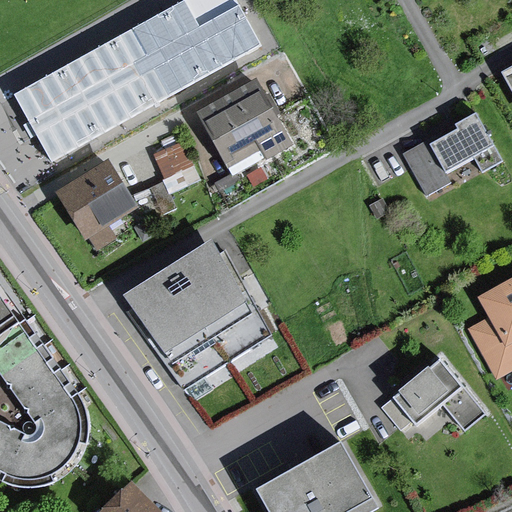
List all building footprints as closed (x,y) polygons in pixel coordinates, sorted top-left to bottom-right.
[(51,157),(266,46),(242,0),(182,0),(14,87),(51,157)] [(263,88),(203,119),(237,184),(271,167),(263,153),(290,139),(263,88)] [(425,147),(404,158),(426,201),(455,186),(449,176),(476,162),(484,177),(505,165),(479,117),(457,129),(460,136),(428,153),(425,147)] [(187,145),(155,159),(166,185),(172,200),(205,186),(187,145)] [(113,165),(61,198),(97,256),(120,242),(113,231),(143,213),(113,165)] [(178,214),(172,200),(166,185),(152,191),(164,220),(178,214)] [(282,348),(217,248),(126,305),(191,406),(282,348)] [(511,286),(481,302),(491,320),(469,332),(497,385),(511,376),(511,286)] [(0,480),(11,485),(28,486),(49,480),(60,471),(79,451),(86,432),(85,411),(75,390),(24,314),(19,318),(0,293),(0,480)] [(486,413),(441,359),(382,407),(401,430),(413,421),(417,426),(443,404),(465,430),(486,413)] [(341,441),(257,488),(270,511),(371,511),(379,508),(341,441)] [(152,511),(129,487),(102,511),(152,511)]
